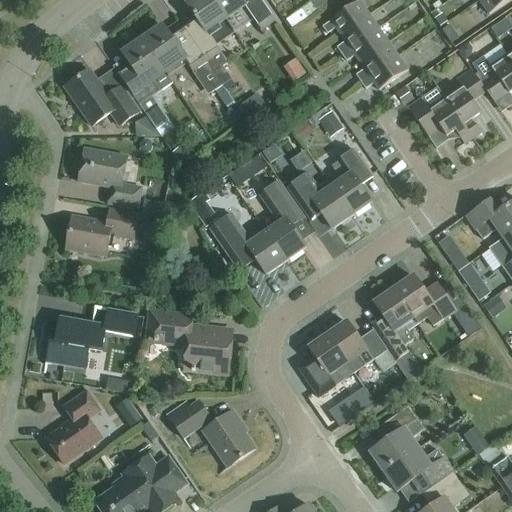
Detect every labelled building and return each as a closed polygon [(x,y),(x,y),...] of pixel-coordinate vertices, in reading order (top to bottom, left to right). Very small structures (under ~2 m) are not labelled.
[(217,48),(235,35),(211,0),(195,0),(186,6),(195,18),(181,27),(223,87),(232,81),(224,68),(228,65),(221,55),(217,48)] [(211,0),(235,35),(254,21),(261,32),(275,23),(259,0),(211,0)] [(292,28),(317,11),(329,3),(327,0),(314,0),(311,2),(312,4),(287,21),(292,28)] [(482,0),(479,2),(489,16),(511,0),(482,0)] [(340,36),(369,16),(359,2),(331,22),(322,28),(327,35),(336,29),(340,36)] [(341,56),(379,30),(369,16),(340,36),(345,43),(337,49),(341,56)] [(209,97),(223,87),(181,27),(169,36),(163,27),(142,41),(165,75),(185,61),(194,73),(209,97)] [(360,64),(388,44),(379,30),(341,56),(346,63),(355,57),(360,64)] [(486,37),(469,49),(474,57),(491,45),(486,37)] [(165,75),(142,41),(122,55),(131,69),(119,77),(162,139),(175,131),(153,98),(173,85),(165,75)] [(361,84),(398,58),(388,44),(360,64),(364,70),(356,76),(361,84)] [(490,68),(483,58),(472,66),(484,83),(481,85),(486,92),(494,105),(511,92),(511,63),(507,56),(490,68)] [(306,72),(296,58),(284,66),(294,81),(306,72)] [(398,58),(361,84),(366,91),(374,85),(379,92),(408,72),(398,58)] [(445,100),(473,140),(481,134),(472,121),(481,114),(472,102),(486,92),(481,85),(471,71),(457,81),(461,88),(445,100)] [(104,93),(90,72),(65,90),(92,128),(111,115),(120,127),(139,114),(123,91),(111,99),(106,92),(104,93)] [(464,145),(473,140),(445,100),(428,111),(421,102),(409,110),(435,147),(455,132),(464,145)] [(258,101),(240,112),(246,123),(265,112),(258,101)] [(319,125),(330,144),(344,136),(333,117),(319,125)] [(306,126),(289,137),(296,148),(313,137),(306,126)] [(277,150),(263,159),(274,176),(288,167),(277,150)] [(138,211),(142,190),(122,186),(127,159),(85,151),(79,184),(111,190),(108,206),(138,211)] [(338,176),(328,183),(352,218),(372,204),(361,189),(374,179),(355,152),(332,168),(338,176)] [(308,175),(288,189),(311,222),(321,215),(332,231),(352,218),(328,183),(318,190),(308,175)] [(264,230),(286,263),(306,250),(291,228),(304,220),(279,184),(260,197),(277,221),(264,230)] [(504,241),(511,234),(511,205),(502,212),(493,199),(467,218),(483,241),(497,231),(504,241)] [(133,242),(138,217),(110,212),(108,227),(72,220),(67,250),(106,257),(110,237),(133,242)] [(286,263),(264,230),(249,241),(233,217),(211,232),(239,273),(256,262),(267,277),(286,263)] [(511,234),(504,241),(489,251),(496,260),(511,282),(511,234)] [(448,238),(438,246),(448,259),(458,252),(448,238)] [(394,291),(418,326),(427,320),(433,328),(457,312),(438,285),(425,294),(414,278),(394,291)] [(408,333),(418,326),(394,291),(374,305),(385,321),(372,330),(373,332),(395,364),(409,354),(404,348),(414,341),(408,333)] [(46,364),(47,365),(86,371),(90,351),(102,353),(105,334),(134,340),(138,318),(95,310),(92,330),(59,324),(56,343),(50,342),(46,364)] [(185,372),(223,377),(228,377),(231,349),(226,348),(228,332),(191,328),(193,316),(149,312),(146,343),(187,348),(185,372)] [(460,324),(468,337),(470,339),(481,331),(471,317),(470,317),(460,324)] [(395,364),(373,332),(359,341),(347,324),(328,337),(354,375),(366,368),(374,362),(383,375),(397,366),(395,364)] [(315,360),(299,371),(305,379),(319,399),(354,375),(328,337),(309,350),(315,360)] [(360,412),(373,403),(363,388),(350,397),(360,412)] [(65,467),(102,441),(88,422),(101,413),(87,393),(64,409),(73,422),(47,440),(65,467)] [(123,419),(133,412),(126,402),(115,409),(123,419)] [(214,425),(199,403),(190,409),(186,404),(168,417),(184,440),(200,429),(228,470),(256,451),(245,435),(248,433),(233,412),(214,425)] [(384,474),(419,450),(412,440),(424,432),(408,409),(381,427),(390,441),(370,455),(384,474)] [(149,428),(139,434),(151,454),(161,448),(149,428)] [(492,448),(479,457),(511,504),(511,465),(508,459),(503,463),(492,448)] [(426,493),(454,474),(438,451),(425,460),(419,450),(384,474),(397,494),(417,480),(426,493)] [(156,468),(150,458),(123,477),(126,482),(95,504),(100,511),(167,511),(181,503),(175,495),(188,486),(169,459),(156,468)] [(452,511),(452,510),(470,498),(454,474),(426,493),(436,506),(427,511),(452,511)]
